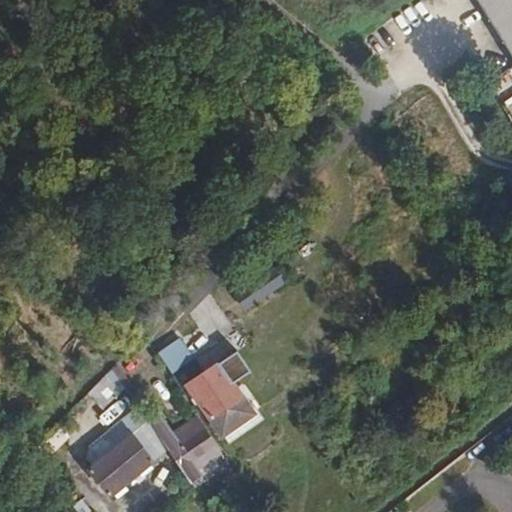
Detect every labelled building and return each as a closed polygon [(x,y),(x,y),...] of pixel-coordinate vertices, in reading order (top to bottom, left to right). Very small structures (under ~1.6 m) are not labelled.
[(511,0),(480,0),(511,57),(511,0)] [(164,352),(163,352),(174,368),(176,366),(207,345),(195,330),(164,352)] [(189,384),(230,440),(260,418),(232,380),(241,372),(228,355),(189,384)] [(313,379),(289,396),(297,407),(320,390),(313,379)] [(113,380),(91,397),(101,411),(124,394),(113,380)] [(260,418),(230,440),(236,449),(266,426),(260,418)] [(153,430),(166,448),(182,471),(194,487),(224,465),(207,441),(211,438),(198,419),(185,427),(173,436),(164,422),(153,430)] [(90,468),(112,494),(166,448),(153,430),(146,421),(122,442),(90,468)]
